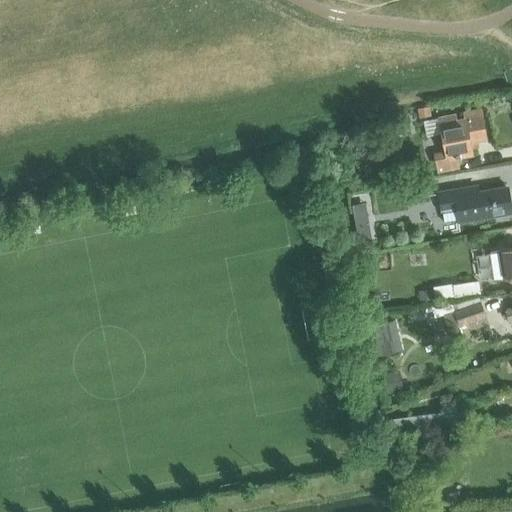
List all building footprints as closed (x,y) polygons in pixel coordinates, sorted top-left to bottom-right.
[(436,176),(457,172),(455,161),(472,158),(469,144),(487,141),(481,110),(463,113),(464,119),(455,121),(454,115),(437,118),(443,154),(432,156),(436,176)] [(401,186),(404,202),(428,198),(426,182),(401,186)] [(476,186),(440,192),(444,220),(511,210),(507,186),(477,191),(476,186)] [(370,228),(357,230),(359,243),(373,241),(370,228)] [(511,246),(489,251),(494,280),(511,277),(511,246)] [(477,280),(434,287),(435,296),(479,290),(477,280)] [(451,338),(462,334),(459,325),(486,315),(479,296),(431,305),(435,318),(444,315),(451,338)] [(389,322),(374,326),(381,356),(396,352),(389,322)] [(399,373),(386,375),(388,391),(402,389),(399,373)] [(442,413),(394,418),(396,433),(444,427),(442,413)]
